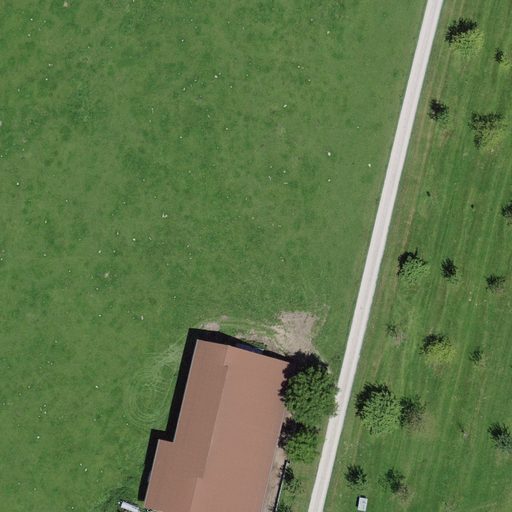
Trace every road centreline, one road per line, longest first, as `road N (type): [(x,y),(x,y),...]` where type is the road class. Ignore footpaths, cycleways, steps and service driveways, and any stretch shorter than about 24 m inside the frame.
road 1 (track): [(438,0),(317,511)]
road 2 (track): [(169,429),(189,340),(230,320),(306,340),(324,364),(340,422)]
